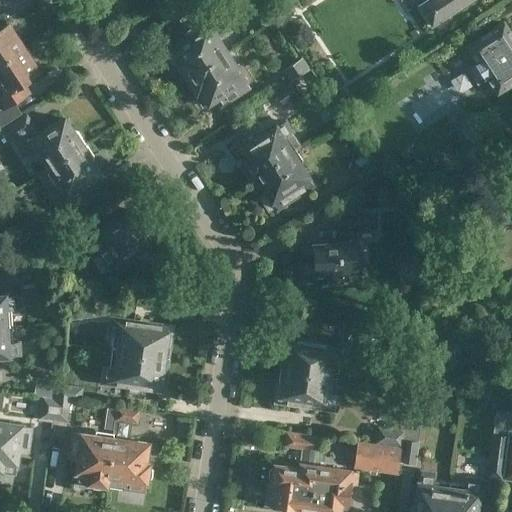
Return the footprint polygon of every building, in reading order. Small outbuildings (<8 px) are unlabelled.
[(427,0),(419,6),(432,27),(472,0),(427,0)] [(172,47),(164,52),(173,66),(177,64),(186,76),(227,49),(218,35),(217,35),(199,6),(180,18),(187,29),(176,36),(180,42),(172,47)] [(0,61),(23,47),(7,23),(0,27),(0,61)] [(467,47),(477,63),(471,67),(481,83),(487,78),(497,94),(511,84),(511,35),(504,23),(467,47)] [(23,47),(0,62),(0,104),(3,109),(0,110),(0,123),(2,127),(24,114),(16,100),(26,94),(20,85),(39,72),(23,47)] [(227,49),(186,76),(196,93),(200,90),(208,102),(216,97),(220,104),(248,85),(235,67),(238,65),(227,49)] [(290,82),(308,70),(310,69),(302,57),(282,70),(290,82)] [(297,86),(294,81),(274,92),(283,108),(303,96),(297,86)] [(26,115),(6,128),(11,137),(10,142),(16,153),(23,154),(34,147),(46,167),(82,145),(64,117),(37,134),(29,122),(26,115)] [(251,132),(234,143),(245,160),(241,163),(250,177),(255,174),(295,148),(305,141),(296,128),(291,132),(284,121),(255,139),(251,132)] [(483,144),(481,140),(467,149),(470,152),(466,155),(477,172),(498,158),(487,141),(483,144)] [(46,167),(37,173),(63,214),(82,202),(74,190),(100,173),(82,145),(46,167)] [(295,148),(255,174),(267,193),(260,198),(269,211),(312,183),(299,162),(302,160),(295,148)] [(358,168),(372,161),(367,153),(354,160),(358,168)] [(372,161),(358,168),(353,170),(361,186),(381,176),(373,160),(372,161)] [(408,192),(395,205),(410,220),(423,206),(408,192)] [(355,227),(376,226),(375,212),(339,214),(339,229),(342,228),(343,241),(313,243),(313,241),(300,242),(301,260),(314,259),(315,274),(322,274),(322,283),(340,282),(340,271),(360,269),(359,240),(356,241),(355,227)] [(128,215),(127,216),(118,221),(117,219),(106,226),(108,228),(90,239),(110,268),(131,255),(136,262),(152,251),(137,228),(138,227),(139,226),(139,225),(139,223),(140,222),(139,219),(139,218),(137,216),(136,216),(134,214),(132,214),(129,215),(128,215)] [(56,235),(36,248),(44,260),(63,248),(56,235)] [(19,273),(40,266),(35,249),(13,255),(19,273)] [(0,325),(10,324),(9,309),(15,309),(14,295),(0,295),(0,325)] [(68,304),(71,319),(71,320),(96,316),(94,302),(68,304)] [(117,351),(167,358),(171,328),(155,325),(155,323),(112,317),(110,333),(120,335),(117,351)] [(382,323),(357,319),(354,335),(380,339),(382,323)] [(10,324),(0,325),(0,354),(18,354),(17,341),(11,341),(10,324)] [(288,338),(284,368),(330,376),(333,358),(342,360),(345,344),(301,338),(300,340),(288,338)] [(167,358),(117,351),(115,368),(105,366),(102,383),(146,389),(146,387),(162,390),(167,358)] [(461,364),(459,356),(451,354),(444,359),(447,368),(455,370),(461,364)] [(335,410),(337,393),(327,391),(330,376),(284,368),(279,401),(335,410)] [(60,372),(59,380),(58,383),(70,385),(72,373),(60,372)] [(55,398),(57,380),(36,377),(34,395),(42,396),(42,397),(55,398)] [(57,380),(55,398),(70,401),(82,402),(84,387),(70,385),(58,383),(59,380),(57,380)] [(52,421),(55,398),(42,397),(39,420),(52,421)] [(55,398),(52,421),(54,422),(54,420),(67,422),(70,401),(55,398)] [(113,437),(105,485),(144,491),(148,463),(144,462),(147,442),(125,439),(127,421),(137,423),(139,411),(117,407),(117,409),(113,431),(113,437)] [(105,430),(113,431),(117,409),(108,408),(105,430)] [(375,443),(402,447),(403,439),(405,426),(406,418),(393,416),(391,428),(377,426),(375,443)] [(30,426),(0,421),(0,471),(14,473),(17,451),(27,453),(30,426)] [(405,426),(403,439),(418,441),(420,428),(405,426)] [(105,485),(113,437),(71,431),(67,458),(77,459),(74,481),(105,485)] [(313,464),(315,464),(320,436),(286,431),(284,445),(310,449),(308,463),(299,462),(299,468),(273,464),(270,484),(277,485),(274,505),(307,510),(313,464)] [(504,480),(507,456),(507,455),(510,436),(492,433),(485,478),(504,480)] [(402,447),(399,462),(416,465),(419,441),(418,441),(403,439),(402,447)] [(402,447),(375,443),(357,440),(352,468),(398,474),(399,462),(402,447)] [(357,471),(315,464),(313,464),(307,510),(321,511),(338,511),(340,501),(347,502),(349,483),(355,484),(357,471)] [(443,511),(448,480),(433,478),(434,473),(420,471),(415,504),(412,504),(411,511),(413,511),(412,511),(443,511)] [(448,480),(443,511),(476,511),(477,511),(475,511),(476,503),(483,504),(486,482),(464,479),(464,482),(448,480)]
